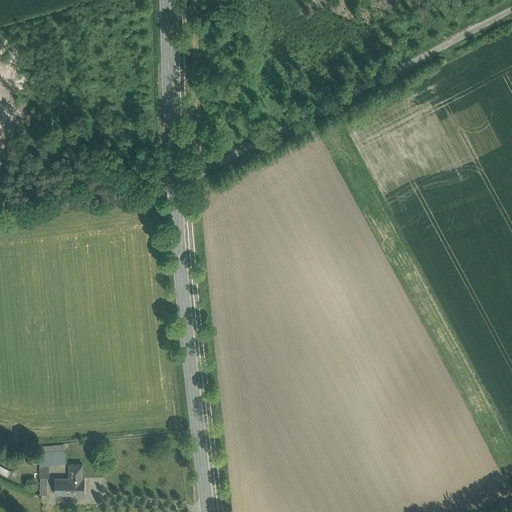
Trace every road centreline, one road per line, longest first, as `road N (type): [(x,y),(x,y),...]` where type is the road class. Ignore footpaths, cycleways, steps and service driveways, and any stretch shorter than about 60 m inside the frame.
road 1 (track): [(511,11),(142,199),(0,217)]
road 2 (secondary): [(171,0),(177,183),(209,511)]
